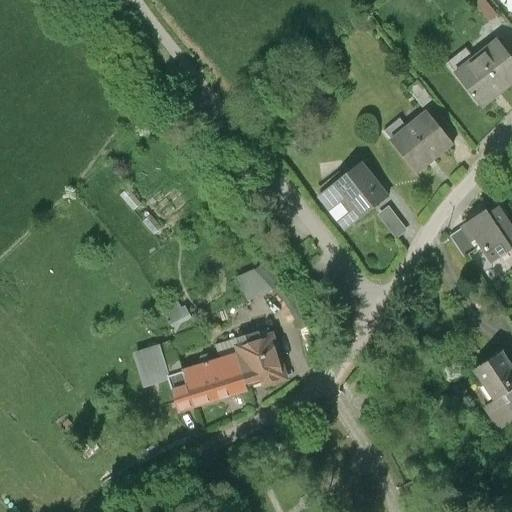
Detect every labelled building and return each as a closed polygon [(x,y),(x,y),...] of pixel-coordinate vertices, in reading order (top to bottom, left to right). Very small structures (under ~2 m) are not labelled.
[(484,0),(482,0),(476,5),(489,22),(497,15),(484,0)] [(511,83),(511,59),(498,42),(457,76),(483,107),(511,83)] [(419,84),(409,91),(423,109),(432,101),(419,84)] [(451,145),(425,114),(392,141),(418,173),(451,145)] [(384,198),(360,167),(344,180),(321,198),(346,229),(367,212),(384,198)] [(388,209),(379,216),(396,239),(406,232),(388,209)] [(511,249),(511,228),(499,210),(489,217),(485,212),(466,226),(492,263),(511,249)] [(258,270),(238,279),(247,302),(276,290),(258,270)] [(160,307),(166,318),(181,310),(175,299),(160,307)] [(193,324),(184,308),(181,310),(166,318),(175,334),(193,324)] [(181,375),(167,379),(168,381),(178,414),(286,381),(272,336),(234,347),(237,355),(180,372),(181,375)] [(159,352),(135,360),(144,389),(168,381),(167,379),(181,375),(180,372),(174,354),(161,358),(159,352)] [(511,367),(503,354),(476,371),(494,399),(484,406),(499,428),(511,419),(511,367)]
